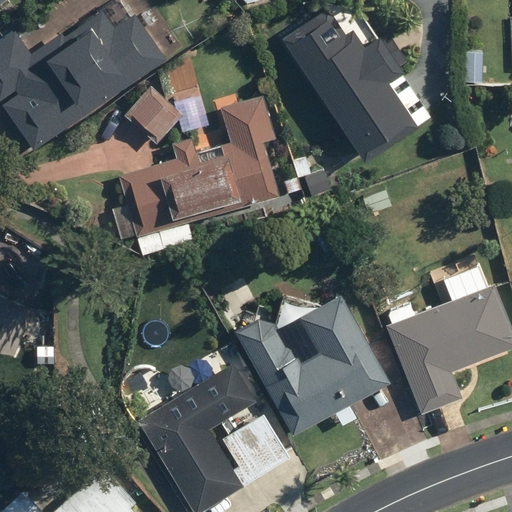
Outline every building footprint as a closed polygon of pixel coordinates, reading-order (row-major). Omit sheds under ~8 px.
[(329,0),(287,29),(370,151),(378,146),(393,169),(414,155),(398,132),(423,116),(394,73),(414,59),(389,22),(369,36),(357,18),(349,23),(333,0),(329,0)] [(0,37),(0,93),(37,145),(169,51),(138,8),(118,22),(103,1),(35,49),(18,24),(0,37)] [(486,76),(486,46),(469,46),(468,76),(486,76)] [(129,110),(161,138),(186,109),(154,81),(129,110)] [(182,153),(121,169),(143,249),(197,234),(192,217),(284,192),(268,134),(280,131),(269,89),(226,101),(235,137),(201,146),(197,131),(177,137),(182,153)] [(314,168),(310,153),(293,158),(297,173),(288,175),(291,189),(313,183),(315,192),(335,186),(329,164),(314,168)] [(348,242),(339,221),(315,231),(323,252),(348,242)] [(511,307),(499,275),(389,318),(425,408),(466,391),(456,366),(511,343),(511,307)] [(0,341),(17,349),(38,302),(0,284),(0,341)] [(239,323),(297,428),(396,373),(346,284),(304,307),(324,343),(301,355),(273,304),(239,323)] [(140,415),(199,511),(294,453),(266,407),(225,432),(242,459),(237,463),(213,423),(261,394),(237,355),(140,415)] [(140,495),(108,460),(51,511),(27,485),(0,509),(0,511),(146,511),(135,499),(140,495)]
